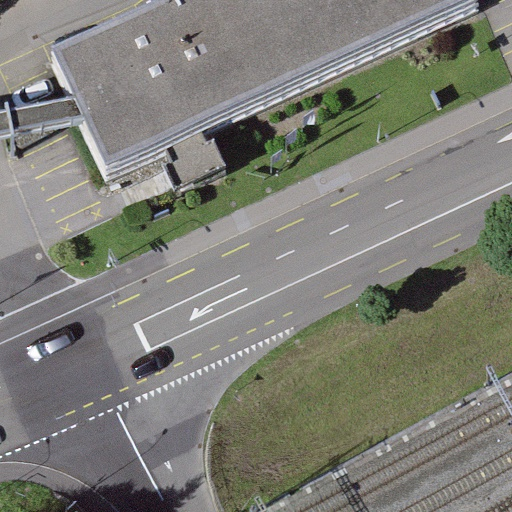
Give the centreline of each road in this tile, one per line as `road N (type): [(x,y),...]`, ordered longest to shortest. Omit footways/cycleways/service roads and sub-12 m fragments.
road 1 (primary): [(511,172),(88,357)]
road 2 (tertiary): [(88,357),(169,511)]
